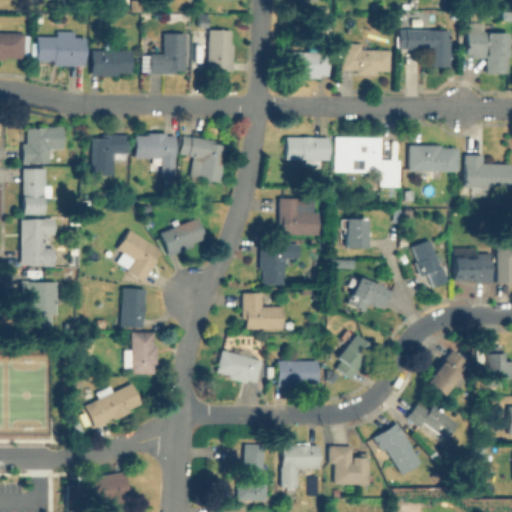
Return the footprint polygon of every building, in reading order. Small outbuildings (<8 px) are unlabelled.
[(197,26),(198,13),(207,13),(207,27),(197,26)] [(448,29),(447,66),(426,66),(427,47),(404,47),(404,28),(448,29)] [(230,29),(230,52),(238,52),(238,68),(230,68),(230,71),(206,71),(207,29),(230,29)] [(0,31),(21,32),(21,57),(3,56),(2,59),(0,58),(0,31)] [(507,31),(506,72),(484,72),(484,56),(470,56),(470,53),(464,53),(465,31),(507,31)] [(184,32),(184,70),(174,69),(174,72),(147,72),(148,52),(161,52),(162,32),(184,32)] [(84,37),(82,66),(51,64),(51,60),(34,59),(35,35),(84,37)] [(388,49),(387,70),(375,69),(376,74),(354,73),(355,69),(339,68),(340,42),(359,42),(359,48),(388,49)] [(317,44),(317,52),(328,52),(327,74),(317,74),(317,77),(300,76),(300,73),(286,73),(287,51),(305,51),(306,44),(317,44)] [(129,50),(129,74),(89,73),(89,49),(129,50)] [(60,126),(60,147),(47,148),(47,162),(20,162),(20,143),(25,142),(25,126),(60,126)] [(164,131),(164,134),(174,134),(173,176),(159,176),(159,163),(150,163),(150,157),(133,156),(133,134),(146,134),(146,131),(164,131)] [(126,134),(126,151),(129,151),(129,159),(112,159),(112,174),(89,174),(89,139),(86,139),(86,136),(100,136),(100,133),(126,134)] [(228,143),(221,181),(188,174),(192,155),(177,152),(181,134),(228,143)] [(399,158),(398,186),(377,185),(378,171),(332,170),(333,135),(379,136),(379,158),(399,158)] [(328,136),(327,159),(318,159),(318,166),(303,166),(303,158),(284,158),(284,136),(328,136)] [(456,147),(456,170),(406,170),(406,143),(439,143),(439,147),(456,147)] [(509,163),(509,187),(486,186),(486,194),(470,194),(470,185),(462,185),(463,153),(480,154),(480,162),(509,163)] [(50,184),(50,196),(41,196),(41,213),(20,213),(21,167),(44,167),(44,184),(50,184)] [(400,200),(400,187),(408,187),(408,200),(400,200)] [(316,212),(315,233),(280,232),(280,223),(277,223),(277,196),(312,197),(312,211),(316,212)] [(138,214),(138,204),(149,204),(149,214),(138,214)] [(400,219),(400,206),(409,206),(409,219),(400,219)] [(192,245),(167,255),(158,232),(195,216),(204,237),(191,242),(192,245)] [(364,217),(364,247),(344,247),(344,218),(364,217)] [(52,218),(52,233),(48,233),(48,246),(53,246),(52,264),(18,264),(19,218),(52,218)] [(155,259),(141,280),(125,269),(132,258),(115,247),(127,228),(158,249),(153,257),(155,259)] [(428,238),(438,265),(439,265),(445,279),(429,285),(424,272),(418,275),(412,260),(414,260),(409,245),(428,238)] [(511,240),(511,264),(510,264),(509,280),(494,280),(495,240),(511,240)] [(302,245),(302,254),(297,254),(297,257),(291,257),(291,264),(283,264),(283,282),(260,282),(260,269),(257,269),(258,242),(297,242),(297,244),(302,245)] [(491,249),(491,286),(469,285),(469,280),(446,280),(446,245),(472,246),(472,249),(491,249)] [(76,261),(76,262),(68,262),(69,253),(76,253),(76,261)] [(354,258),(354,269),(327,269),(327,257),(354,258)] [(389,290),(382,305),(367,298),(361,311),(345,301),(357,275),(389,290)] [(51,280),(52,325),(59,325),(59,343),(25,344),(23,281),(51,280)] [(143,287),(141,326),(118,324),(121,286),(143,287)] [(281,305),(281,327),(244,328),(244,317),(240,317),(240,291),(260,291),(260,305),(281,305)] [(371,348),(348,379),(332,368),(338,360),(328,353),(346,329),(371,348)] [(152,331),(152,344),(155,344),(155,362),(152,362),(152,371),(130,372),(130,366),(122,366),(122,348),(130,348),(130,331),(152,331)] [(511,359),(511,379),(481,379),(481,343),(500,343),(500,359),(511,359)] [(251,349),(249,356),(260,359),(255,381),(245,378),(244,381),(227,376),(227,373),(215,370),(220,348),(238,353),(240,346),(251,349)] [(467,363),(438,399),(417,381),(447,346),(467,363)] [(314,359),(314,384),(275,384),(276,359),(314,359)] [(130,381),(139,402),(127,407),(129,411),(112,419),(111,417),(92,426),(82,404),(97,397),(94,391),(109,384),(112,390),(130,381)] [(415,401),(427,409),(431,404),(454,421),(443,437),(420,420),(417,424),(405,415),(415,401)] [(511,435),(503,435),(503,402),(511,402),(511,435)] [(65,424),(76,419),(82,431),(72,436),(65,424)] [(394,421),(418,460),(399,472),(383,447),(380,449),(371,436),(394,421)] [(261,443),(259,482),(263,482),(263,498),(235,497),(235,481),(241,481),(242,443),(261,443)] [(316,443),(316,466),(294,466),(294,486),(279,486),(278,443),(316,443)] [(368,453),(367,485),(330,485),(330,463),(323,463),(324,445),(349,445),(349,453),(368,453)] [(123,470),(129,506),(109,509),(107,498),(87,502),(83,477),(123,470)]
